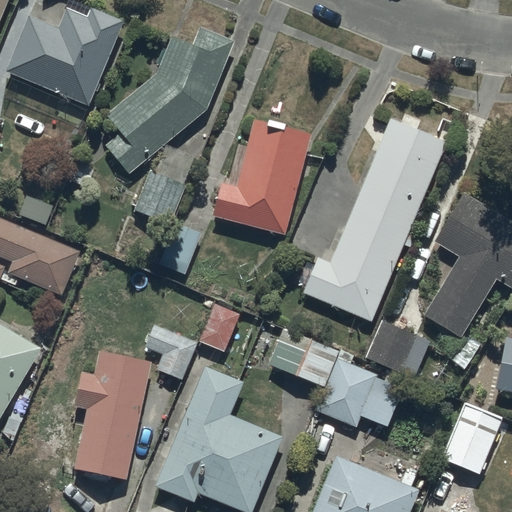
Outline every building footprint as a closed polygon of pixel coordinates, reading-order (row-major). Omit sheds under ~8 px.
[(0,0),(0,23),(9,2),(9,0),(0,0)] [(30,17),(7,72),(89,105),(124,21),(92,8),(88,18),(67,9),(59,29),(30,17)] [(157,75),(107,116),(121,134),(107,146),(131,174),(206,111),(232,41),(222,37),(199,29),(193,46),(173,38),(157,75)] [(220,184),(212,218),(284,236),(304,154),(309,134),(284,128),(286,123),(267,119),(266,123),(254,120),(237,188),(220,184)] [(390,119),(330,261),(319,256),(304,292),(371,321),(446,143),(390,119)] [(153,171),(137,211),(172,224),(187,185),(153,171)] [(460,257),(424,314),(461,337),(498,278),(511,286),(511,221),(464,192),(434,241),(460,257)] [(26,195),(19,214),(47,225),(54,206),(26,195)] [(0,218),(0,256),(14,262),(9,273),(63,295),(80,251),(0,218)] [(176,224),(162,265),(187,274),(202,234),(176,224)] [(212,302),(197,340),(225,352),(241,315),(212,302)] [(430,341),(382,321),(366,359),(415,378),(430,341)] [(0,419),(43,349),(0,323),(0,419)] [(196,342),(153,325),(144,347),(162,354),(155,370),(181,380),(196,342)] [(283,328),(268,365),(323,387),(338,351),(283,328)] [(511,336),(506,335),(496,388),(511,390),(511,336)] [(150,362),(100,352),(96,375),(82,372),(75,406),(88,409),(75,470),(125,480),(150,362)] [(337,359),(316,411),(356,427),(360,416),(387,426),(402,387),(376,377),(377,375),(337,359)] [(205,367),(154,486),(193,503),(197,494),(240,511),(251,511),(284,437),(230,414),(243,383),(237,381),(205,367)] [(32,403),(20,397),(0,438),(0,439),(12,445),(32,403)] [(464,405),(441,459),(480,474),(502,421),(464,405)] [(511,428),(504,425),(489,466),(509,473),(511,464),(511,428)] [(408,511),(417,489),(411,487),(415,477),(405,473),(401,483),(335,457),(313,511),(408,511)]
